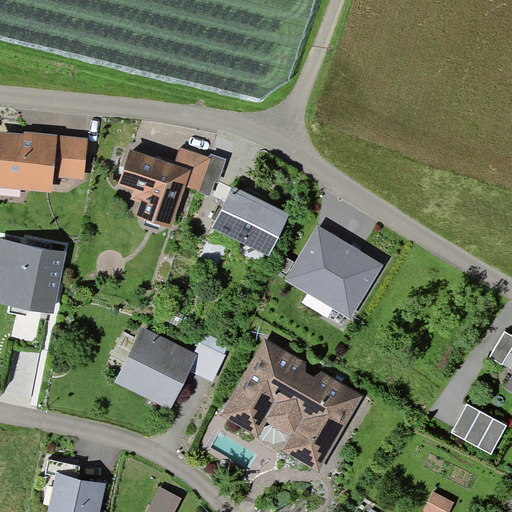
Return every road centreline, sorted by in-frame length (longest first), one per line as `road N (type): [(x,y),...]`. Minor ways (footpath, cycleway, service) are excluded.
road 1 (residential): [(511,287),(274,138)]
road 2 (residential): [(274,138),(197,113),(0,94)]
road 3 (residential): [(224,511),(189,474),(129,441),(0,412)]
road 4 (unclassified): [(332,0),(274,138)]
